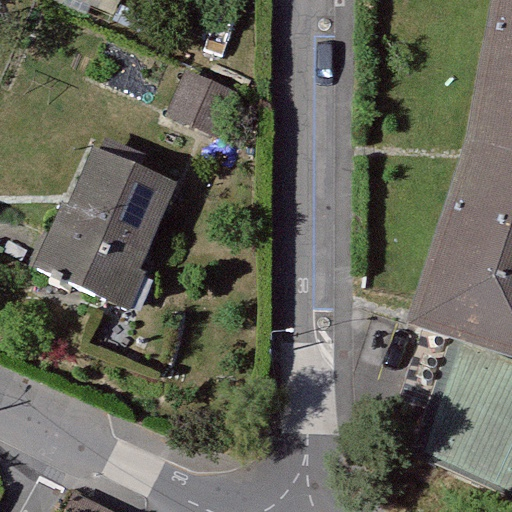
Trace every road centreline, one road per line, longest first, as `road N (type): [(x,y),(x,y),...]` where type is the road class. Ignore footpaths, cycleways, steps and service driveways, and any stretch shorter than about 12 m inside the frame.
road 1 (residential): [(305,511),(311,0)]
road 2 (residential): [(234,511),(68,434)]
